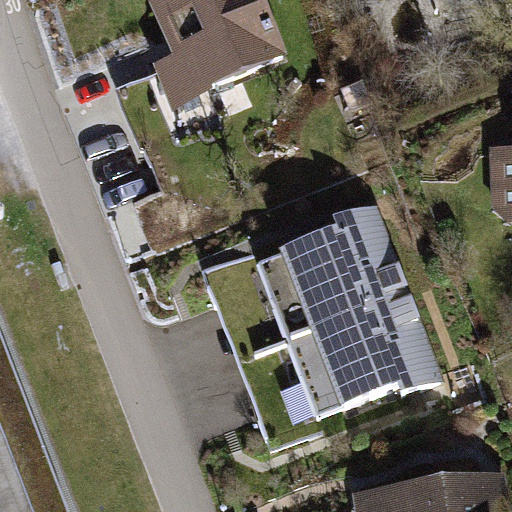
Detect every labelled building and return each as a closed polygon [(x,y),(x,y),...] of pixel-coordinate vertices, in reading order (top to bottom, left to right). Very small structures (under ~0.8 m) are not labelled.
[(157,82),(176,120),(293,64),(262,0),(185,0),(153,16),(179,71),(157,82)] [(511,164),(489,166),(495,244),(511,242),(511,164)] [(194,278),(233,375),(421,301),(386,213),(267,260),(263,251),(194,278)] [(456,390),(421,301),(233,375),(272,474),(335,449),(331,439),(456,390)] [(0,511),(75,511),(0,320),(0,511)] [(511,511),(511,496),(511,489),(362,511),(511,511)]
